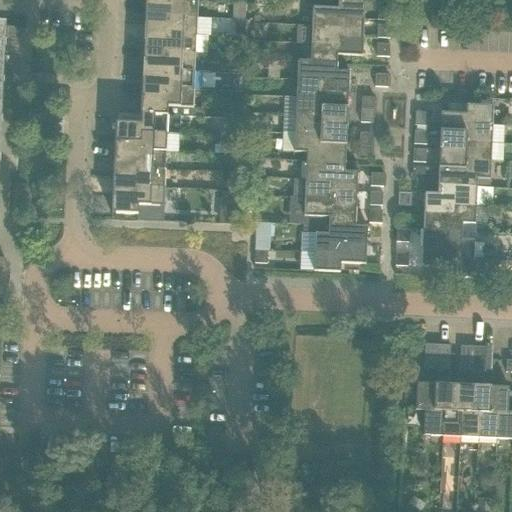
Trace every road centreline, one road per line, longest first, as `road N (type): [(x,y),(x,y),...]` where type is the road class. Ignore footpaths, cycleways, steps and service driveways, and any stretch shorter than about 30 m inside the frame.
road 1 (residential): [(71,256),(41,281),(39,321),(167,325),(204,316),(239,294)]
road 2 (residential): [(71,256),(80,102),(105,96),(107,0)]
road 3 (residential): [(511,309),(239,294)]
road 4 (residential): [(239,294),(211,267),(186,257),(71,256)]
